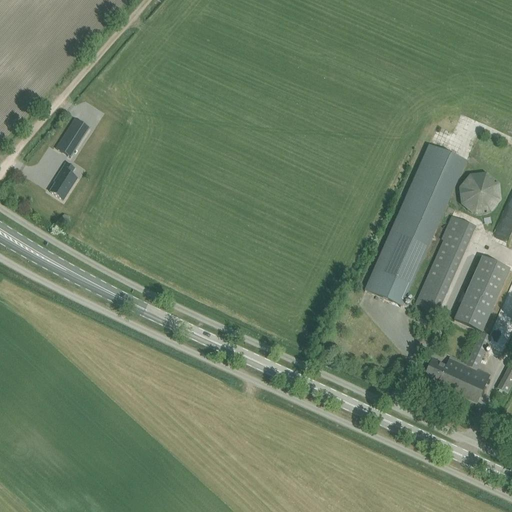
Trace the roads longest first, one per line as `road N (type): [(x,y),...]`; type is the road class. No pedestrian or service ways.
road 1 (unclassified): [(511,461),(172,305),(0,205)]
road 2 (primary): [(511,478),(0,234)]
road 3 (unclassified): [(0,258),(511,499)]
road 4 (track): [(0,170),(151,0)]
